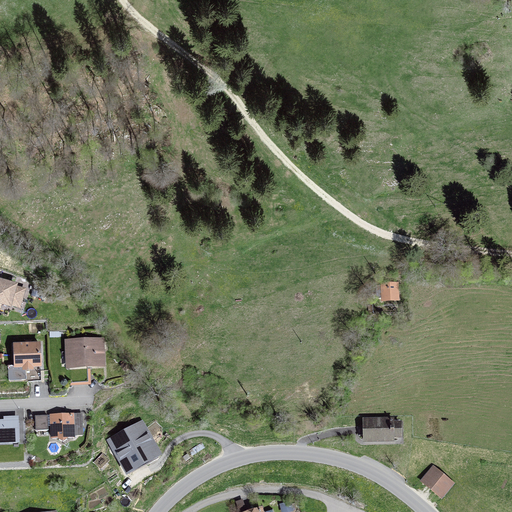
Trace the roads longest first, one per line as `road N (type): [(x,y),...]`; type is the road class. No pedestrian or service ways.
road 1 (track): [(125,0),(293,168),(371,229),(511,256)]
road 2 (tertiary): [(424,511),(364,467),(288,452),(210,470),(158,511)]
road 3 (residential): [(187,511),(217,497),(267,490),(301,492),(341,509)]
